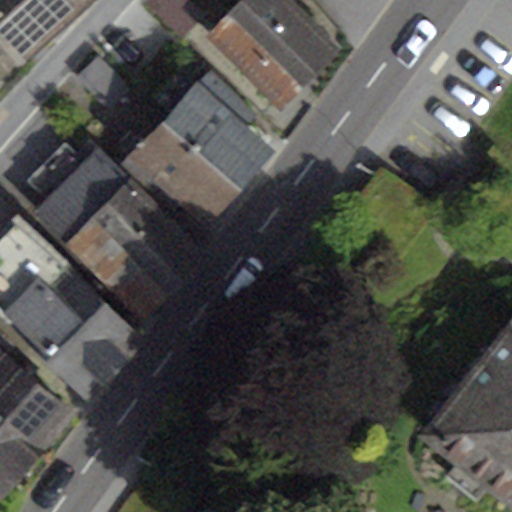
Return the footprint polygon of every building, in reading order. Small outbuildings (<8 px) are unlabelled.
[(0,0),(0,19),(27,50),(83,0),(0,0)] [(231,0),(238,6),(213,31),(278,97),(330,45),(285,0),(231,0)] [(81,77),(110,105),(128,87),(99,58),(81,77)] [(252,111),(212,72),(168,117),(233,180),(264,148),(240,123),(252,111)] [(180,192),(201,213),(233,180),(168,117),(124,163),(167,205),(180,192)] [(46,208),(138,305),(193,250),(128,185),(133,181),(92,139),(77,154),(69,145),(36,178),(56,198),(46,208)] [(395,261),(434,209),(382,170),(343,222),(395,261)] [(0,302),(87,387),(139,335),(17,215),(15,218),(0,204),(0,302)] [(478,497),(491,480),(511,496),(511,320),(426,429),(461,456),(448,473),(478,497)] [(0,419),(33,448),(68,409),(0,347),(0,419)] [(0,485),(33,448),(0,419),(0,485)]
